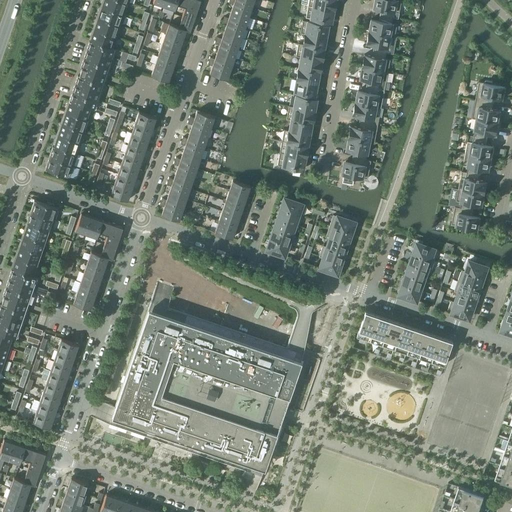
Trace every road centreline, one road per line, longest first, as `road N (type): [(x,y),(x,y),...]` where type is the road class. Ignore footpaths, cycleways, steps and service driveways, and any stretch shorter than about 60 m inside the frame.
road 1 (residential): [(59,459),(140,219)]
road 2 (residential): [(140,219),(213,0)]
road 3 (residential): [(21,179),(85,0)]
road 4 (residential): [(216,511),(59,459)]
road 5 (residential): [(354,0),(326,155)]
road 6 (residential): [(370,298),(251,257)]
road 7 (residential): [(140,219),(21,179)]
road 8 (residential): [(485,337),(370,298)]
